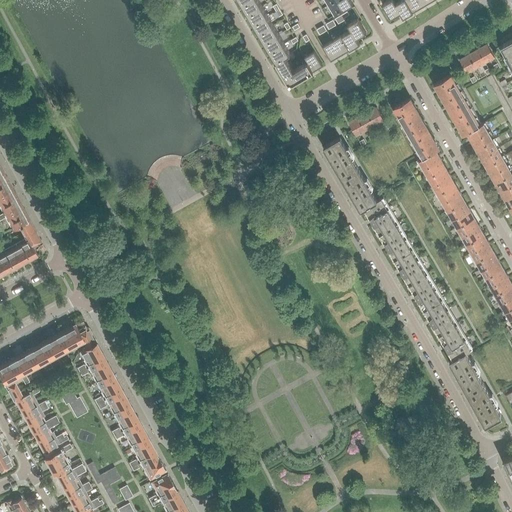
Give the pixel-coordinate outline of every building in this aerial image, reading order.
[(258,0),(251,0),(242,5),(248,15),(262,6),(258,0)] [(353,4),(350,0),(335,0),(328,4),(335,14),(353,4)] [(394,3),(392,0),(388,0),(382,4),(390,18),(400,12),(394,3)] [(405,0),(399,0),(394,3),(400,12),(403,17),(412,12),(405,0)] [(422,6),(418,0),(405,0),(412,12),(422,6)] [(268,16),(262,6),(248,15),(254,24),(268,16)] [(341,14),(335,18),(338,23),(344,20),(341,14)] [(273,25),(268,16),(254,24),(259,33),(273,25)] [(351,29),(356,38),(366,32),(357,18),(348,24),(351,29)] [(333,20),(326,24),(329,29),(336,25),(333,20)] [(273,25),(259,33),(265,43),(279,34),(273,25)] [(323,25),(317,29),(319,34),(326,30),(323,25)] [(356,38),(351,29),(341,34),(350,49),(359,43),(356,38)] [(284,44),(279,34),(265,43),(270,52),(284,44)] [(341,34),(332,40),(340,54),(350,49),(341,34)] [(511,38),(500,45),(511,66),(511,38)] [(340,54),(332,40),(322,46),(331,60),(340,54)] [(284,44),(270,52),(276,62),(285,56),(290,53),(284,44)] [(487,44),(478,49),(485,62),(494,57),(487,44)] [(478,49),(469,55),(475,67),(485,62),(478,49)] [(314,51),(305,56),(307,61),(313,71),(322,65),(314,51)] [(466,73),(475,67),(469,55),(459,60),(466,73)] [(276,62),(287,80),(287,81),(288,81),(288,82),(289,82),(290,82),(293,70),(285,56),(276,62)] [(313,71),(307,61),(293,70),(290,82),(291,82),(292,82),(293,82),(294,82),(313,71)] [(443,100),(460,90),(450,74),(434,83),(437,89),(439,93),(440,93),(443,100)] [(511,112),(491,74),(486,77),(511,124),(511,112)] [(469,107),(460,91),(460,90),(443,100),(447,106),(449,110),(453,116),(469,107)] [(410,97),(393,107),(403,124),(419,114),(415,107),(413,103),(410,97)] [(384,120),(380,114),(376,107),(367,112),(374,125),(384,120)] [(479,124),(479,123),(469,107),(453,116),(457,124),(460,129),(463,134),(467,132),(466,132),(479,124)] [(358,118),(365,130),(374,125),(367,112),(358,118)] [(419,114),(403,124),(413,141),(429,131),(425,124),(423,119),(422,120),(419,114)] [(349,123),(353,130),(356,135),(365,130),(358,118),(349,123)] [(482,122),(479,123),(479,124),(466,132),(467,132),(469,137),(470,137),(472,141),(476,148),(492,139),(482,122)] [(429,131),(413,141),(422,157),(435,150),(439,148),(436,143),(433,138),(429,131)] [(334,165),(342,178),(358,168),(340,137),(323,146),(331,160),(334,165)] [(485,165),(502,156),(492,139),(476,148),(480,157),(481,156),(483,160),(485,165)] [(422,157),(419,159),(429,177),(445,167),(440,159),(438,156),(438,155),(435,150),(422,157)] [(495,182),(511,172),(502,156),(485,165),(489,171),(491,175),(495,182)] [(429,177),(438,193),(455,184),(450,176),(447,172),(448,172),(445,167),(429,177)] [(361,210),(364,208),(377,200),(358,168),(342,178),(350,191),(349,191),(353,197),(361,210)] [(502,194),(504,199),(511,194),(511,173),(511,172),(495,182),(500,190),(502,194)] [(0,194),(12,188),(3,173),(0,174),(0,194)] [(438,193),(448,210),(464,201),(461,195),(458,191),(459,191),(455,184),(438,193)] [(12,188),(0,194),(0,203),(5,213),(20,204),(12,188)] [(377,200),(364,208),(370,217),(371,218),(373,222),(373,223),(379,233),(396,222),(381,197),(377,200)] [(448,210),(457,227),(474,217),(469,209),(469,210),(467,206),(464,201),(448,210)] [(14,228),(18,226),(29,220),(20,204),(5,213),(0,215),(0,220),(7,217),(14,228)] [(457,227),(467,244),(483,234),(480,228),(480,229),(478,225),(474,217),(457,227)] [(24,241),(28,238),(37,234),(29,220),(18,226),(25,238),(23,239),(24,241)] [(388,248),(393,258),(411,248),(396,222),(379,233),(384,243),(386,243),(388,247),(388,248)] [(40,240),(37,234),(28,238),(34,250),(39,247),(37,242),(40,240)] [(467,244),(476,260),(493,251),(489,243),(488,243),(486,239),(483,234),(467,244)] [(24,241),(13,247),(21,262),(37,254),(34,250),(28,238),(24,241)] [(0,250),(0,259),(6,270),(21,262),(13,247),(1,253),(0,250)] [(411,248),(393,258),(399,268),(400,268),(403,272),(403,274),(408,283),(426,273),(411,248)] [(497,258),(493,251),(476,260),(486,277),(503,268),(499,262),(497,258)] [(486,277),(496,294),(511,284),(511,283),(508,277),(507,277),(505,273),(506,273),(503,268),(486,277)] [(418,299),(423,308),(441,298),(426,273),(408,283),(414,293),(415,293),(418,297),(418,299)] [(511,284),(496,294),(505,311),(511,306),(511,284)] [(432,324),(438,333),(455,323),(441,298),(423,308),(429,318),(430,318),(433,323),(432,324)] [(453,358),(453,360),(467,352),(471,350),(455,323),(438,333),(444,343),(445,344),(448,348),(447,349),(453,358)] [(75,324),(59,332),(68,348),(84,339),(78,329),(75,324)] [(84,339),(87,346),(96,342),(88,328),(88,329),(86,325),(78,329),(84,339)] [(59,332),(43,341),(57,365),(61,363),(56,354),(68,348),(59,332)] [(57,365),(43,341),(27,350),(36,365),(48,359),(53,367),(57,365)] [(79,371),(105,358),(96,342),(87,346),(81,350),(87,362),(77,367),(79,371)] [(27,350),(11,358),(20,374),(25,383),(29,380),(24,371),(36,365),(27,350)] [(483,383),(467,352),(453,360),(453,358),(449,360),(457,374),(460,380),(467,392),(483,383)] [(10,379),(20,374),(11,358),(2,364),(10,379)] [(92,370),(98,382),(113,374),(105,358),(79,371),(81,375),(92,370)] [(0,375),(4,382),(10,379),(2,364),(0,364),(0,375)] [(97,403),(122,389),(113,374),(98,382),(104,394),(94,399),(97,403)] [(14,401),(16,400),(22,396),(14,381),(6,386),(14,401)] [(76,398),(68,383),(57,389),(65,404),(68,402),(76,417),(87,411),(79,396),(76,398)] [(502,416),(483,383),(467,392),(474,406),(477,412),(478,412),(485,425),(502,416)] [(22,396),(16,400),(20,408),(33,401),(31,396),(40,392),(38,388),(22,396)] [(109,403),(115,413),(130,405),(122,389),(97,403),(99,408),(109,403)] [(36,405),(33,401),(20,408),(24,415),(46,404),(44,400),(36,405)] [(46,404),(24,415),(29,424),(42,416),(40,412),(48,407),(46,404)] [(114,435),(139,421),(130,405),(115,413),(121,425),(111,430),(114,435)] [(44,421),(42,416),(29,424),(33,432),(57,419),(55,415),(44,421)] [(57,419),(33,432),(38,440),(51,432),(48,428),(59,422),(57,419)] [(126,433),(132,445),(148,437),(139,421),(114,435),(116,438),(126,433)] [(53,437),(51,432),(38,440),(42,448),(63,436),(61,432),(53,437)] [(63,436),(42,448),(46,456),(60,448),(57,444),(68,438),(66,434),(63,436)] [(131,466),(156,453),(148,437),(132,445),(139,457),(129,462),(131,466)] [(60,448),(62,452),(71,447),(69,444),(60,448)] [(0,460),(10,455),(5,447),(0,449),(0,460)] [(60,448),(46,456),(44,457),(53,474),(55,472),(68,465),(69,465),(60,448)] [(150,477),(165,469),(156,453),(131,466),(133,470),(143,465),(150,477)] [(14,464),(10,455),(0,460),(0,469),(1,471),(14,464)] [(511,455),(503,459),(508,470),(511,468),(511,455)] [(99,475),(92,461),(86,464),(97,483),(100,481),(112,503),(118,500),(109,483),(120,477),(114,467),(99,475)] [(71,469),(68,465),(55,472),(61,482),(81,470),(80,468),(84,466),(82,463),(71,469)] [(81,470),(61,482),(65,490),(78,483),(75,476),(82,472),(81,470)] [(151,502),(176,488),(167,472),(152,481),(158,493),(148,498),(151,502)] [(80,485),(78,483),(65,490),(69,498),(91,486),(88,481),(80,485)] [(132,495),(126,485),(119,489),(125,499),(132,495)] [(91,486),(69,498),(74,506),(87,499),(83,492),(92,488),(91,486)] [(162,500),(168,511),(170,511),(184,504),(176,488),(151,502),(153,505),(162,500)] [(88,501),(87,499),(74,506),(77,511),(82,511),(102,501),(101,499),(102,498),(100,495),(88,501)] [(8,511),(24,504),(21,497),(13,501),(12,498),(6,501),(10,509),(8,511)] [(102,501),(82,511),(94,511),(92,508),(103,503),(102,501)] [(133,511),(128,502),(117,508),(119,511),(133,511)]
